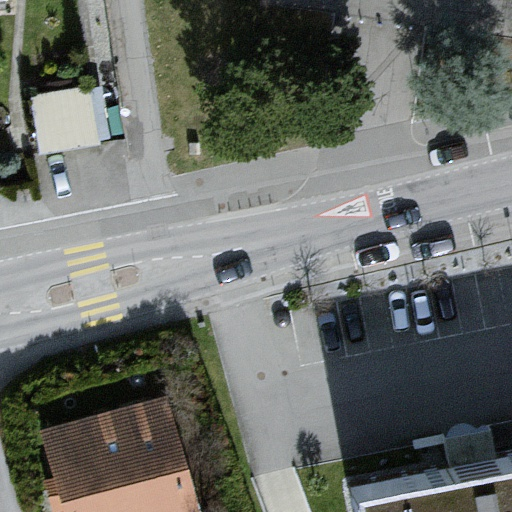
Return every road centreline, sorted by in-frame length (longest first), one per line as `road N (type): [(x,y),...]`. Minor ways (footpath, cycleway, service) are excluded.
road 1 (tertiary): [(511,189),(169,265)]
road 2 (residential): [(125,0),(169,265)]
road 3 (tertiary): [(169,265),(0,310)]
